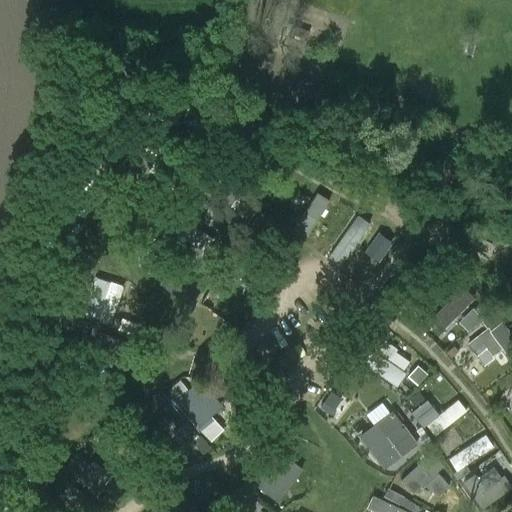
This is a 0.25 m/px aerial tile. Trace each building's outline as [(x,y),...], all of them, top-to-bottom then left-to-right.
[(348,270),(362,247),(377,257),(386,244),(390,247),(396,238),(329,195),(301,239),(348,270)] [(84,312),(111,321),(124,285),(96,275),(84,312)] [(430,317),(443,330),(476,298),(463,285),(430,317)] [(488,328),(501,321),(496,311),(482,318),(488,328)] [(511,332),(503,319),(468,343),(481,362),(511,340),(511,332)] [(372,342),(397,366),(405,357),(380,334),(372,342)] [(399,385),(407,370),(367,347),(359,361),(399,385)] [(418,384),(428,374),(417,364),(407,374),(418,384)] [(187,373),(168,391),(213,438),(232,421),(187,373)] [(331,413),(341,395),(328,388),(318,406),(331,413)] [(404,401),(433,437),(467,410),(457,397),(438,412),(420,389),(404,401)] [(365,414),(372,423),(357,434),(383,468),(417,443),(383,399),(365,414)] [(486,432),(448,458),(457,471),(495,446),(486,432)] [(253,481),(276,501),(303,470),(280,449),(253,481)] [(424,483),(434,494),(447,481),(436,469),(441,464),(426,449),(398,476),(415,492),(424,483)] [(502,472),(482,486),(491,500),(511,487),(502,472)] [(57,505),(67,511),(98,511),(103,506),(71,484),(57,505)] [(379,511),(415,511),(420,502),(387,488),(382,498),(371,493),(366,506),(379,511)] [(234,511),(267,511),(247,493),(231,509),(234,511)]
